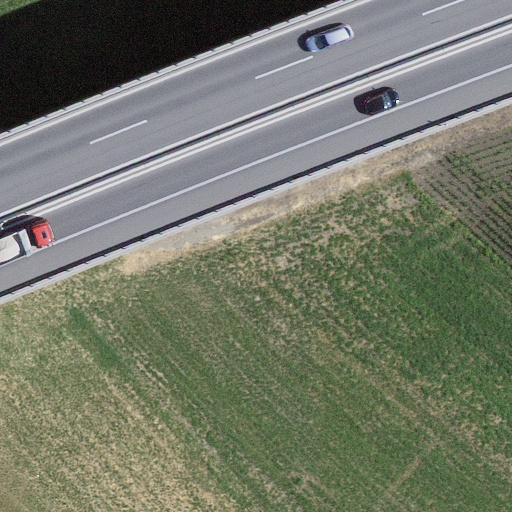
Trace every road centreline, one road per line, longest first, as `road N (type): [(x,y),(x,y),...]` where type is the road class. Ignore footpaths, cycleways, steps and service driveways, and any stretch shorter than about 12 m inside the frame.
road 1 (track): [(511,119),(205,231),(140,232),(0,158)]
road 2 (trunk): [(0,249),(511,48)]
road 3 (trunk): [(463,0),(0,180)]
